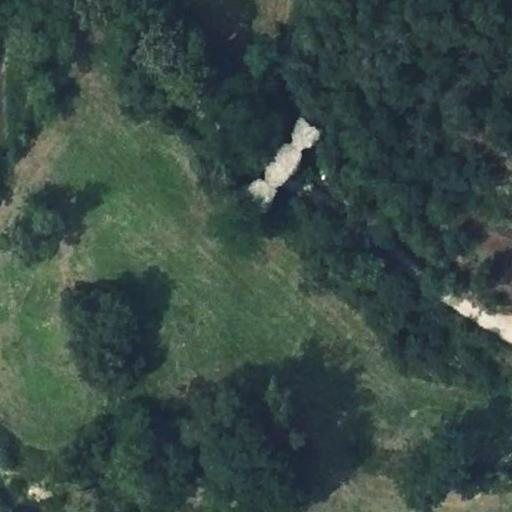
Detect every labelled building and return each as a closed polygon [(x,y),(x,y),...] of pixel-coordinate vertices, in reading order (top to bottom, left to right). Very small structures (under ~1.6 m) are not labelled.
[(354,53),(376,71),(386,57),(364,41),(354,53)] [(359,93),(337,77),(329,88),(351,105),(359,93)] [(331,131),(309,114),(301,125),(323,141),(331,131)] [(296,177),(304,167),(282,151),(274,161),(278,165),(296,177)] [(272,213),(279,205),(254,187),(248,195),(272,213)]
